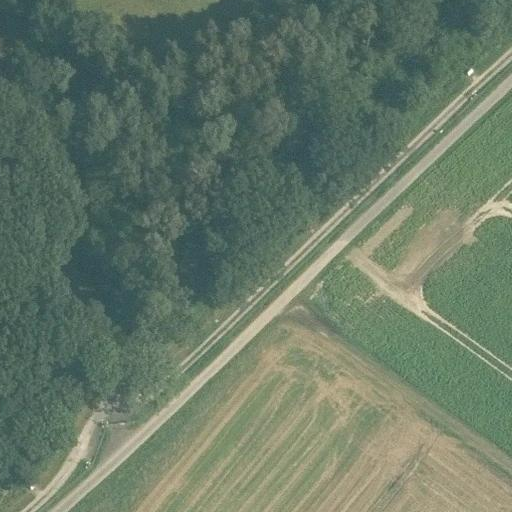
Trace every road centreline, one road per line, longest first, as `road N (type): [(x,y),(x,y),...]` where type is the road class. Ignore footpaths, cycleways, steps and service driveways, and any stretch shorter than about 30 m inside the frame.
road 1 (track): [(511,85),(285,303)]
road 2 (track): [(511,468),(285,303)]
road 3 (track): [(285,303),(126,451)]
